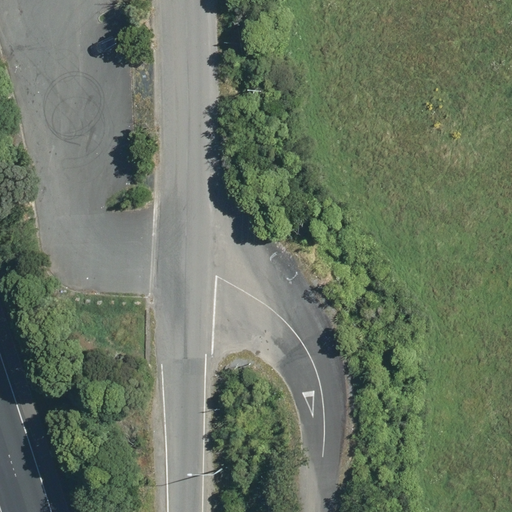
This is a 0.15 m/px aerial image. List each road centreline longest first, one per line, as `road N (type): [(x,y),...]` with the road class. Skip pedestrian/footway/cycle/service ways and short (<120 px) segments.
road 1 (unclassified): [(322,511),(324,400),(315,361),(253,293),(187,261)]
road 2 (tertiary): [(187,0),(187,261)]
road 3 (motorway): [(187,261),(182,511)]
